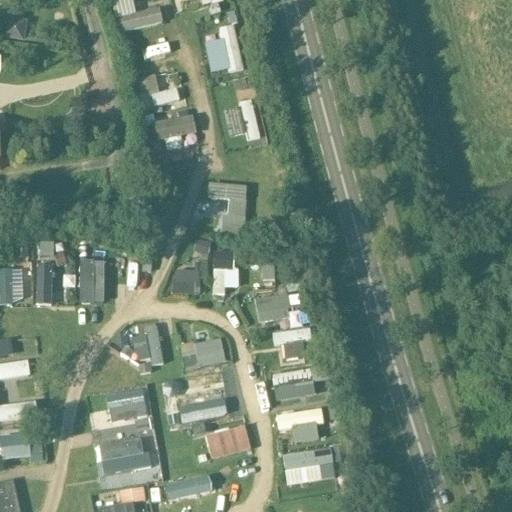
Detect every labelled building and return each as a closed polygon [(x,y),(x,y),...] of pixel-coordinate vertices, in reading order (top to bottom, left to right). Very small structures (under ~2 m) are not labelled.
[(112,0),(116,32),(162,26),(160,10),(134,13),(132,0),(112,0)] [(6,15),(2,38),(24,42),(28,18),(6,15)] [(211,76),(243,70),(234,26),(218,29),(221,41),(205,44),(211,76)] [(137,80),(144,110),(179,102),(176,89),(159,93),(155,76),(137,80)] [(247,142),(259,140),(253,102),(241,104),(247,142)] [(152,124),(155,142),(164,140),(166,151),(181,149),(180,138),(196,135),(193,117),(152,124)] [(208,202),(220,202),(219,232),(244,233),(246,187),(208,185),(208,202)] [(196,242),(195,255),(208,256),(210,243),(196,242)] [(224,288),(234,288),(234,263),(213,263),(212,296),(224,296),(224,288)] [(37,265),(36,306),(51,306),(52,266),(37,265)] [(0,305),(24,306),(24,270),(0,269),(0,305)] [(204,271),(173,270),(172,296),(203,297),(204,271)] [(291,319),(285,295),(254,302),(259,326),(291,319)] [(137,373),(163,369),(157,326),(143,328),(145,338),(133,339),(137,373)] [(278,362),(314,355),(309,329),(273,336),(278,362)] [(11,339),(0,341),(0,359),(14,357),(11,339)] [(217,399),(211,369),(226,366),(221,339),(179,348),(191,405),(217,399)] [(0,380),(29,379),(29,364),(0,365),(0,380)] [(275,403),(315,397),(311,371),(271,377),(275,403)] [(199,428),(231,417),(225,400),(193,411),(199,428)] [(37,405),(0,404),(0,420),(37,422),(37,405)] [(323,426),(321,410),(275,417),(278,433),(292,430),(294,446),(319,442),(317,428),(323,426)] [(212,461),(251,451),(245,426),(205,437),(212,461)] [(0,460),(30,459),(28,436),(0,437),(0,460)] [(330,450),(282,458),(287,488),(335,480),(330,450)] [(0,511),(18,511),(12,482),(0,485),(0,511)] [(145,488),(95,495),(97,511),(134,511),(133,505),(147,502),(145,488)]
